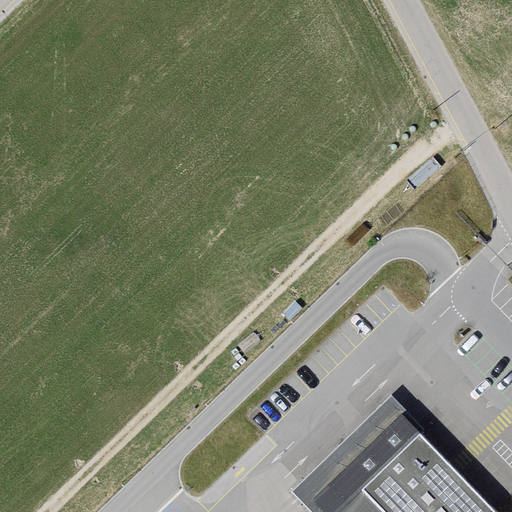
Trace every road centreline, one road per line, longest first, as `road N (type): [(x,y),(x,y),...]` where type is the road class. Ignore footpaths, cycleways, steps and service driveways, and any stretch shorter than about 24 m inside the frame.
road 1 (track): [(49,511),(463,112)]
road 2 (unclassified): [(403,0),(511,208)]
